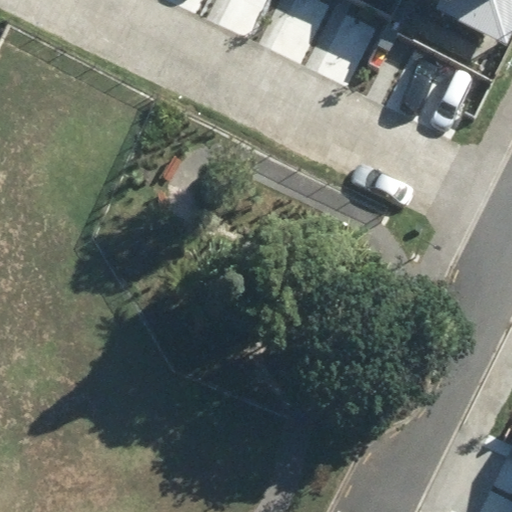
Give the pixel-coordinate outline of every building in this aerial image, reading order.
[(310,0),(454,71),(489,0),(310,0)] [(115,384),(150,299),(106,281),(71,366),(115,384)] [(143,399),(90,447),(149,511),(313,511),(346,482),(259,388),(190,451),(143,399)] [(0,479),(9,481),(28,402),(0,395),(0,479)] [(511,511),(511,478),(495,511),(511,511)]
